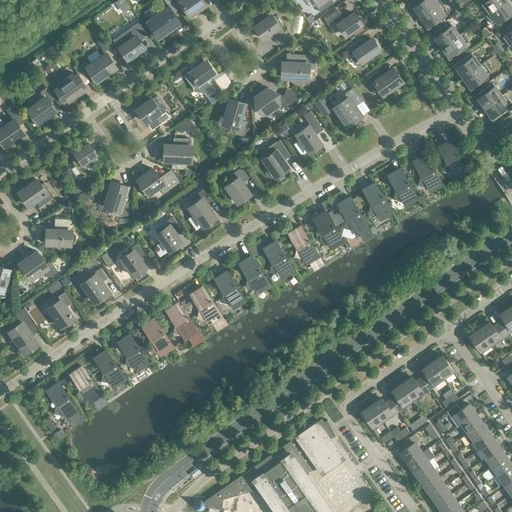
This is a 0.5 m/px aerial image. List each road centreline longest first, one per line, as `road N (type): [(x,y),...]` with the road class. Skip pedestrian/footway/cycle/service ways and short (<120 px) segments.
road 1 (residential): [(455,111),(194,263),(0,395)]
road 2 (residential): [(415,511),(344,406),(448,330)]
road 3 (residential): [(227,13),(258,58),(260,76),(250,82),(234,75),(202,31)]
road 4 (residential): [(110,96),(143,144),(142,158),(119,161),(85,114)]
road 5 (residential): [(377,0),(455,111)]
